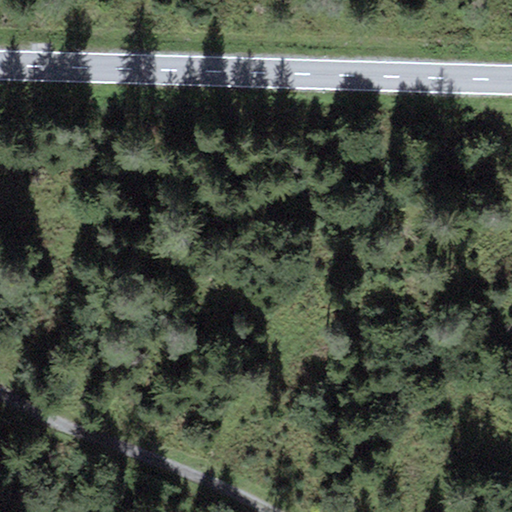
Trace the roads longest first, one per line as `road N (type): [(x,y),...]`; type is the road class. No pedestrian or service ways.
road 1 (tertiary): [(511,80),(0,64)]
road 2 (track): [(271,511),(0,390)]
